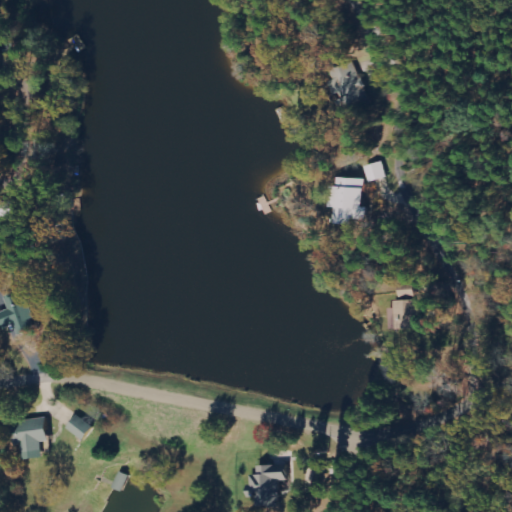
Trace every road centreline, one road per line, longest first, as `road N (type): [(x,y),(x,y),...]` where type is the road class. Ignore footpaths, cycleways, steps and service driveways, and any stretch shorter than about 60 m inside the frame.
road 1 (residential): [(465,390),(359,432),(104,371),(0,374)]
road 2 (residential): [(465,390),(462,268),(382,171),(325,31),(321,0)]
